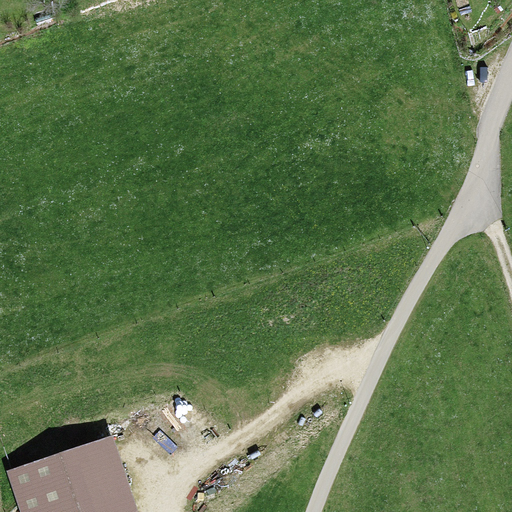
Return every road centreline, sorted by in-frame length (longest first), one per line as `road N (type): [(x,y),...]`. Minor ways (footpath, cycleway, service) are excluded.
road 1 (residential): [(319,511),(340,449),(465,213),(511,102)]
road 2 (track): [(170,511),(184,461),(290,401),(381,373)]
